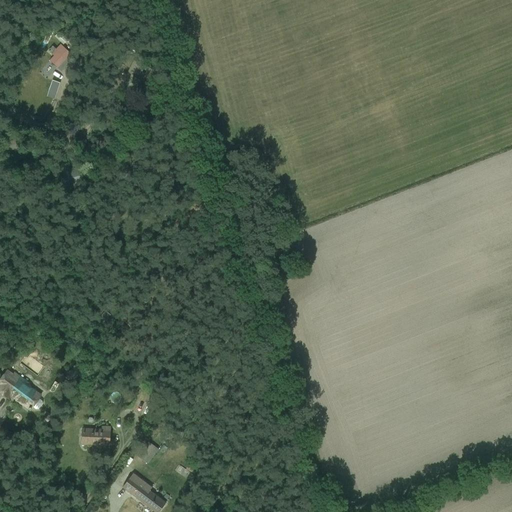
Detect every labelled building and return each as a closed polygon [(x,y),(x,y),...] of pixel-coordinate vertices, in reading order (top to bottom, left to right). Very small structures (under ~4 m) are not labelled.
[(63,72),(79,53),(63,39),(46,57),(63,72)] [(156,71),(133,60),(126,74),(133,77),(130,83),(147,91),(156,71)] [(50,92),(55,94),(60,84),(55,82),(50,92)] [(10,134),(0,137),(0,143),(4,156),(16,152),(10,134)] [(79,166),(60,171),(64,187),(69,186),(70,190),(85,187),(79,166)] [(0,383),(0,389),(35,413),(48,394),(11,368),(0,383)] [(82,448),(115,449),(115,428),(83,428),(82,448)] [(150,511),(163,511),(172,502),(137,473),(124,490),(150,511)]
